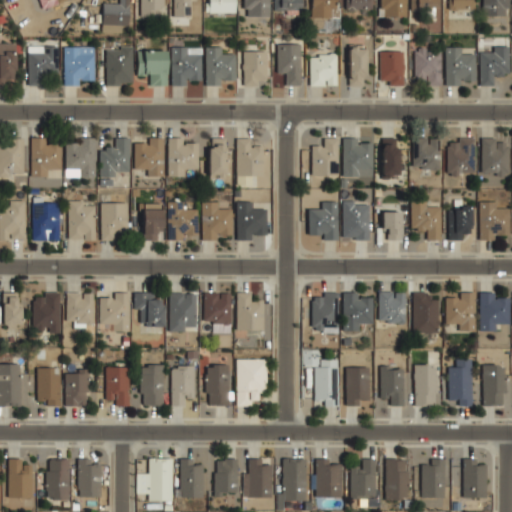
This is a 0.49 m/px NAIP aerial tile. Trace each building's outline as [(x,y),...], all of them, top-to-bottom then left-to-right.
[(119,30),(119,24),(128,24),(128,0),(118,0),(118,2),(101,2),(101,30),(119,30)] [(139,0),(139,15),(163,15),(163,0),(139,0)] [(173,0),(173,15),(187,15),(187,5),(196,5),(196,0),(173,0)] [(234,12),(234,0),(206,0),(206,12),(234,12)] [(243,0),(243,15),(268,15),(268,0),(243,0)] [(273,0),(273,8),(299,8),(299,0),(273,0)] [(310,0),(310,16),(335,16),(335,0),(310,0)] [(371,0),(344,0),(344,9),(371,10),(371,0)] [(380,0),(380,15),(405,15),(405,0),(380,0)] [(410,0),(410,10),(436,10),(436,0),(410,0)] [(473,0),(448,0),(448,8),(473,8),(473,0)] [(507,14),(507,0),(482,0),(482,14),(507,14)] [(0,83),(15,83),(15,41),(0,41),(0,83)] [(299,84),(299,42),(276,42),(276,73),(288,73),(288,84),(299,84)] [(57,45),(27,45),(27,83),(45,83),(45,72),(57,72),(57,45)] [(205,83),(234,82),(234,54),(224,54),(224,45),(205,45),(205,83)] [(348,84),(364,84),(364,45),(348,45),(348,84)] [(445,83),(465,83),(465,77),(474,77),(474,55),(464,55),(464,45),(445,45),(445,83)] [(508,74),(508,45),(488,45),(489,53),(479,53),(479,84),(492,84),(492,74),(508,74)] [(93,46),(63,46),(63,83),(93,83),(93,46)] [(131,84),(131,46),(105,46),(105,84),(131,84)] [(170,84),(191,84),(191,75),(200,75),(200,46),(170,46),(170,84)] [(440,84),(441,47),(414,46),(413,75),(424,75),(423,84),(440,84)] [(137,73),(147,73),(147,84),(166,84),(166,48),(137,48),(137,73)] [(242,84),(265,84),(265,49),(242,49),(242,84)] [(380,49),(380,84),(402,84),(402,49),(380,49)] [(335,84),(335,52),(309,52),(309,84),(335,84)] [(94,175),(94,136),(65,136),(65,175),(94,175)] [(128,136),(109,136),(109,146),(99,146),(99,175),(119,175),(119,167),(128,167),(128,136)] [(163,136),(142,136),(142,143),(133,143),(133,164),(144,164),(144,174),(163,174),(163,136)] [(167,174),(186,174),(186,165),(196,165),(196,144),(187,144),(187,136),(167,136),(167,174)] [(225,175),(225,136),(208,136),(208,175),(225,175)] [(261,146),(251,146),(251,136),(236,136),(236,174),(261,174),(261,146)] [(311,174),(338,174),(338,136),(321,136),(321,146),(311,146),(311,174)] [(342,173),(361,173),(361,166),(371,166),(371,140),(363,140),(363,136),(342,136),(342,173)] [(397,174),(397,136),(381,136),(381,174),(397,174)] [(412,167),(438,167),(438,136),(412,136),(412,167)] [(447,172),(472,172),(472,136),(447,136),(447,172)] [(0,174),(21,174),(21,137),(0,137),(0,174)] [(31,173),(60,173),(60,137),(31,137),(31,173)] [(481,172),(507,172),(507,137),(481,137),(481,172)] [(24,199),(6,199),(6,208),(0,208),(0,239),(24,239),(24,199)] [(32,239),(59,239),(59,199),(32,199),(32,239)] [(94,238),(94,199),(68,199),(68,238),(94,238)] [(167,237),(197,237),(197,208),(187,208),(187,199),(167,199),(167,237)] [(410,228),(422,228),(422,238),(439,238),(439,207),(431,207),(431,199),(410,199),(410,228)] [(201,238),(231,238),(231,209),(220,209),(220,200),(201,200),(201,238)] [(254,200),(235,200),(235,237),(265,237),(265,209),(254,209),(254,200)] [(337,200),(317,200),(317,209),(307,209),(307,238),(337,238),(337,200)] [(368,200),(341,200),(341,238),(368,238),(368,200)] [(478,237),(509,237),(509,208),(496,208),(496,200),(478,200),(478,237)] [(127,229),(127,201),(100,201),(100,238),(118,238),(118,229),(127,229)] [(142,238),(162,238),(162,202),(142,202),(142,238)] [(448,238),(469,238),(469,206),(448,206),(448,238)] [(400,209),(382,209),(382,238),(400,238),(400,209)] [(361,329),(361,320),(371,320),(371,290),(342,290),(342,329),(361,329)] [(404,290),(377,290),(377,322),(404,322),(404,290)] [(411,331),(436,331),(436,290),(411,290),(411,331)] [(474,290),(445,290),(445,320),(455,320),(455,330),(475,330),(474,290)] [(479,290),(478,329),(498,329),(498,320),(508,320),(508,298),(498,298),(498,290),(479,290)] [(20,325),(20,291),(1,291),(1,325),(20,325)] [(59,330),(59,291),(32,291),(32,330),(59,330)] [(65,291),(65,324),(91,324),(91,291),(65,291)] [(194,291),(169,291),(169,329),(194,329),(194,291)] [(229,291),(203,291),(203,321),(212,321),(212,331),(229,331),(229,291)] [(262,300),(253,300),(253,291),(236,291),(236,328),(262,328),(262,300)] [(336,291),(311,291),(311,330),(336,330),(336,291)] [(128,330),(128,292),(110,292),(110,297),(99,297),(99,323),(110,323),(110,330),(128,330)] [(140,309),(140,326),(161,326),(161,292),(133,292),(133,309),(140,309)] [(235,357),(235,405),(255,405),(255,394),(266,394),(266,357),(235,357)] [(313,405),(338,405),(338,357),(313,357),(313,405)] [(18,361),(0,361),(0,405),(18,405),(18,361)] [(414,405),(436,405),(436,362),(414,362),(414,405)] [(139,405),(161,405),(161,363),(139,363),(139,405)] [(227,363),(205,363),(205,405),(227,405),(227,363)] [(482,404),(504,404),(504,363),(482,363),(482,404)] [(380,394),(391,394),(391,404),(402,404),(402,364),(380,364),(380,394)] [(59,404),(59,365),(37,365),(37,404),(59,404)] [(128,365),(105,365),(105,395),(115,395),(115,405),(128,405),(128,365)] [(170,405),(183,405),(183,396),(193,396),(193,365),(170,365),(170,405)] [(345,404),(368,404),(368,365),(345,365),(345,404)] [(448,404),(470,404),(470,365),(448,365),(448,404)] [(88,368),(65,368),(65,405),(88,405),(88,368)] [(7,496),(30,496),(30,465),(21,465),(21,457),(7,457),(7,496)] [(67,457),(46,457),(46,498),(67,498),(67,457)] [(147,499),(169,499),(169,457),(147,457),(147,499)] [(200,496),(200,457),(179,457),(179,496),(200,496)] [(214,457),(214,495),(236,495),(236,457),(214,457)] [(261,464),(261,457),(244,457),(244,496),(270,496),(270,464),(261,464)] [(304,457),(281,457),(281,499),(304,499),(304,457)] [(315,457),(315,495),(339,495),(339,457),(315,457)] [(349,499),(375,499),(375,457),(359,457),(359,466),(349,466),(349,499)] [(385,498),(406,498),(406,457),(385,457),(385,498)] [(443,457),(421,457),(421,496),(443,496),(443,457)] [(462,496),(484,496),(484,458),(462,458),(462,496)] [(77,495),(99,495),(99,459),(77,459),(77,495)]
